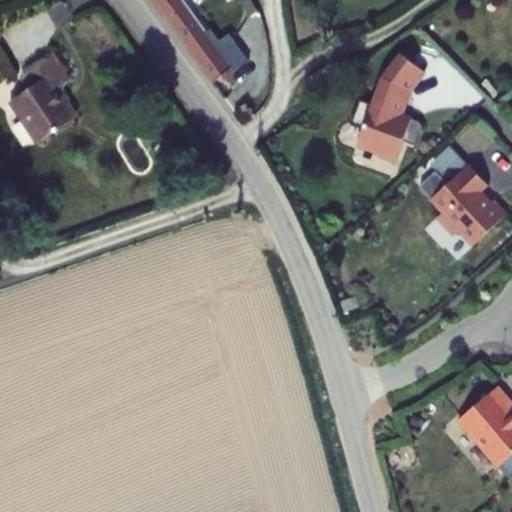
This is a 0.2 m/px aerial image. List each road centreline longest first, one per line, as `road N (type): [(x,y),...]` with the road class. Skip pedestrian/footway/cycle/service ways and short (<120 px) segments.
road 1 (residential): [(126,0),(270,201),(318,312),(342,395)]
road 2 (residential): [(342,395),(501,320)]
road 3 (residential): [(342,395),(374,511)]
